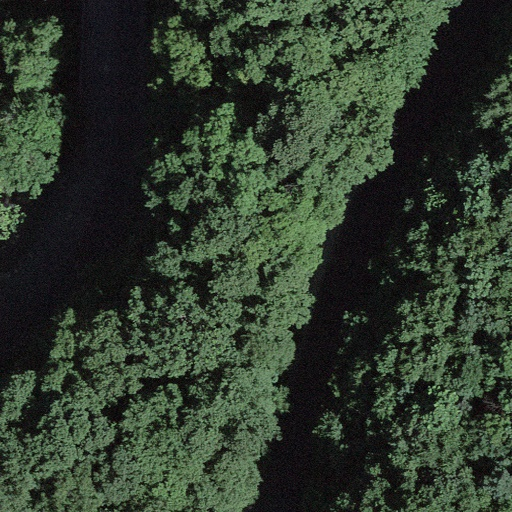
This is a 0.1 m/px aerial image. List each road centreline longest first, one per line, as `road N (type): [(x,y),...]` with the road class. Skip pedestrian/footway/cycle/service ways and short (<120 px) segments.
road 1 (tertiary): [(275,511),(379,197),(481,0)]
road 2 (tertiary): [(112,0),(105,169),(62,256),(0,309)]
